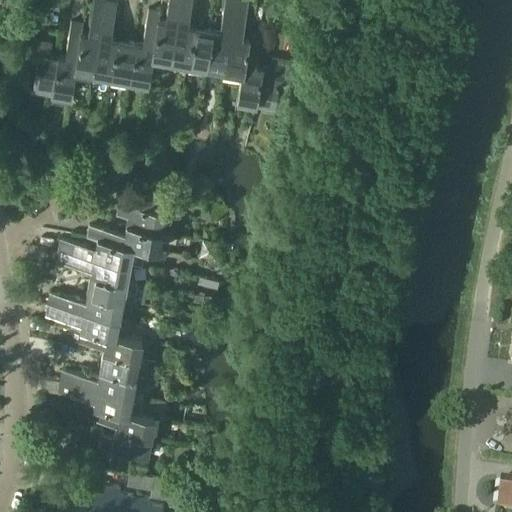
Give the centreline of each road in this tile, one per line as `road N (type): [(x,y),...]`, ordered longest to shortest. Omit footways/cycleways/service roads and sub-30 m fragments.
road 1 (residential): [(460,511),(466,394),(511,161)]
road 2 (residential): [(0,227),(25,355),(2,511)]
